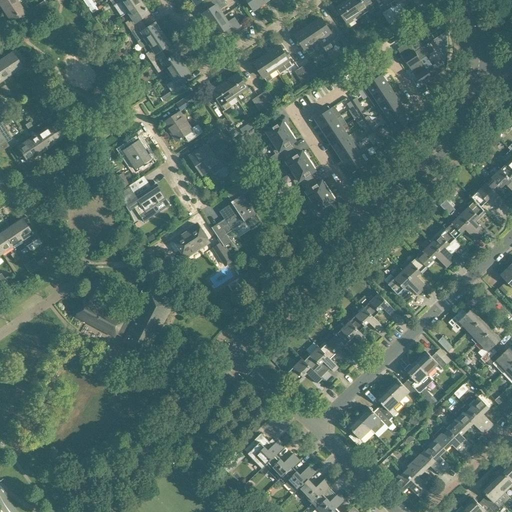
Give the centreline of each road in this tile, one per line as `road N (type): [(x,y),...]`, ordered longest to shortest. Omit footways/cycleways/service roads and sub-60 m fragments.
road 1 (residential): [(367,217),(301,119),(389,63),(423,108)]
road 2 (unclassified): [(85,511),(233,350)]
road 3 (residential): [(314,426),(471,275)]
road 4 (residential): [(0,204),(129,118),(142,119),(168,156)]
road 5 (residential): [(163,0),(209,66),(314,0)]
road 6 (unclassified): [(378,207),(463,125),(483,56)]
road 7 (unclassified): [(233,350),(367,217)]
road 8 (unclassified): [(467,56),(451,115),(378,207)]
